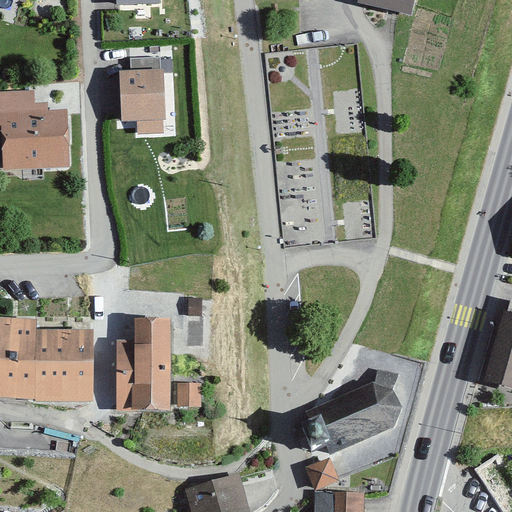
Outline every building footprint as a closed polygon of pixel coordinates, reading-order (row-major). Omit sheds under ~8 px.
[(411,17),(415,0),(363,0),(362,4),(411,17)] [(152,135),(149,59),(121,60),(122,75),(108,76),(109,124),(128,123),(129,135),(152,135)] [(28,107),(27,92),(0,93),(0,171),(59,168),(57,113),(39,114),(39,106),(28,107)] [(511,299),(509,311),(503,310),(483,381),(511,389),(511,299)] [(0,394),(90,399),(93,333),(37,330),(38,320),(0,317),(0,394)] [(169,411),(173,319),(138,317),(138,339),(121,338),(118,409),(169,411)] [(374,383),(306,412),(309,420),(322,414),(331,437),(324,440),(330,456),(394,430),(400,410),(393,393),(398,376),(378,370),(374,383)] [(200,385),(179,385),(180,408),(200,408),(200,385)] [(324,440),(331,437),(322,414),(309,420),(301,423),(310,446),(324,440)] [(511,511),(511,474),(498,450),(467,468),(492,511),(511,511)] [(306,466),(315,489),(339,480),(330,457),(306,466)] [(249,511),(242,478),(191,488),(195,511),(249,511)] [(365,511),(365,493),(317,493),(316,511),(365,511)]
